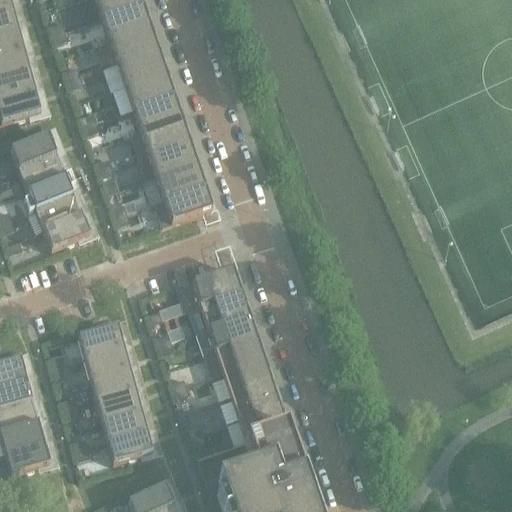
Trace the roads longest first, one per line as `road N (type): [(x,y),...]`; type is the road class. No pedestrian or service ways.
road 1 (residential): [(351,511),(254,229)]
road 2 (residential): [(0,318),(254,229)]
road 3 (residential): [(254,229),(176,0)]
